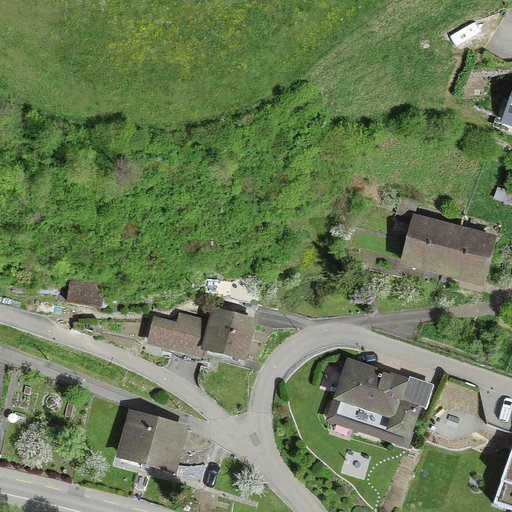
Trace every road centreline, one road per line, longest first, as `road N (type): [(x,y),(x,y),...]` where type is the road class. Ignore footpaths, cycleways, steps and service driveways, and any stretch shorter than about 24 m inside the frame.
road 1 (residential): [(511,387),(355,334),(315,338),(281,360),(264,386),(252,453)]
road 2 (residential): [(0,318),(100,351),(177,389),(252,453)]
road 3 (residential): [(252,453),(0,359)]
